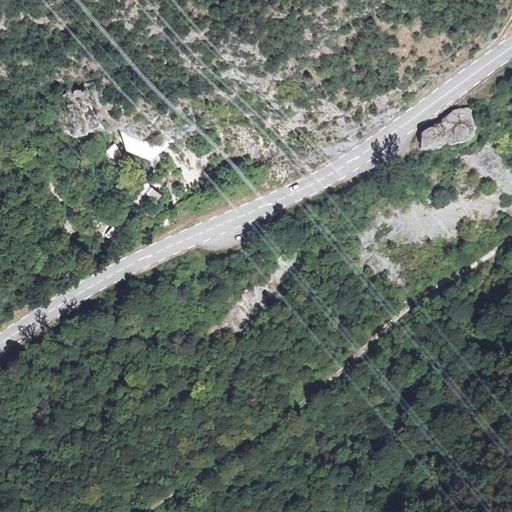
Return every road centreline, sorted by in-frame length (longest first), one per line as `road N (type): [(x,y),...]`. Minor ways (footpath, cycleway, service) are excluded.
road 1 (secondary): [(511,48),(330,175),(101,281),(0,345)]
road 2 (track): [(149,511),(313,399),(422,299),(511,238)]
road 3 (track): [(67,301),(147,186)]
